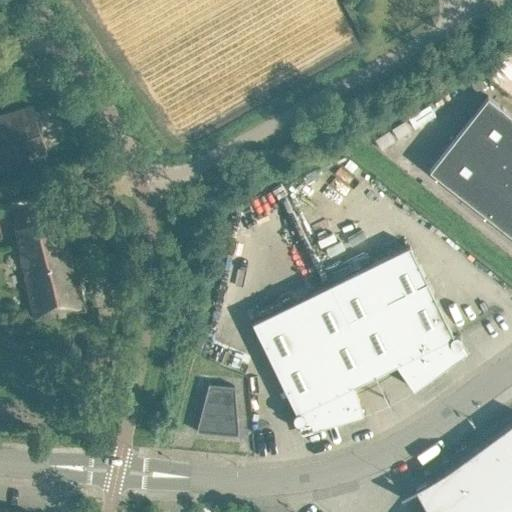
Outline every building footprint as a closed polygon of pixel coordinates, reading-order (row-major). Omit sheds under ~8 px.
[(484,85),(479,76),(470,81),(475,90),(484,85)] [(511,113),(488,95),(459,132),(511,172),(511,113)] [(0,171),(48,157),(32,105),(0,114),(0,171)] [(511,172),(459,132),(430,169),(511,233),(511,172)] [(85,307),(60,217),(59,218),(56,206),(14,215),(17,228),(15,228),(28,286),(23,287),(24,291),(29,290),(35,318),(85,307)] [(454,334),(427,280),(410,244),(331,282),(376,373),(397,363),(414,387),(463,353),(459,346),(461,345),(462,344),(461,343),(462,342),(462,340),(462,339),(462,338),(462,337),(461,336),(460,335),(459,335),(458,334),(457,334),(456,334),(455,334),(454,334)] [(376,373),(331,282),(252,321),(296,411),(295,412),(295,413),(294,414),(294,415),(293,416),(293,417),(294,418),(294,419),(295,420),(296,421),(297,422),(299,423),(301,423),(302,422),(306,430),(363,412),(354,384),(376,373)] [(238,434),(235,385),(209,383),(196,430),(238,434)] [(511,511),(511,420),(453,464),(445,470),(436,476),(415,488),(426,509),(423,511),(511,511)]
